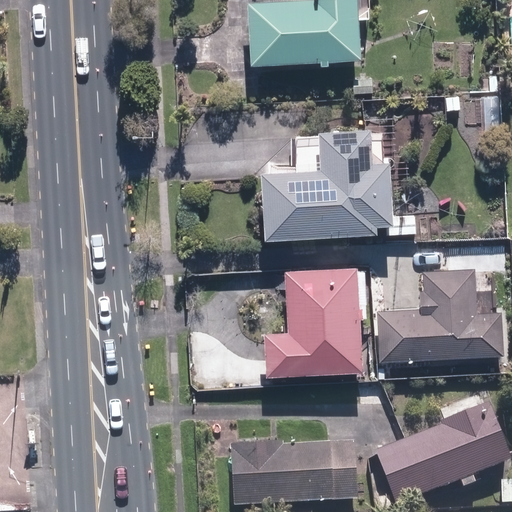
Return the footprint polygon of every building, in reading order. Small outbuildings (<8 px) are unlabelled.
[(316,68),(316,73),(325,72),(325,68),(357,66),(353,0),(308,0),(309,5),(245,8),(248,72),(316,68)] [(488,92),(496,92),(496,76),(488,76),(488,92)] [(352,97),(371,96),(371,82),(352,83),(352,97)] [(483,99),(485,138),(499,138),(497,99),(483,99)] [(461,103),(462,128),(481,127),(480,102),(461,103)] [(367,139),(367,136),(316,138),(317,176),(257,179),(261,246),(373,241),(373,233),(390,231),(387,168),(380,169),(378,139),(367,139)] [(484,205),(485,226),(500,226),(499,208),(502,208),(501,195),(496,195),(496,182),(486,182),(487,205),(484,205)] [(261,338),(263,382),(360,378),(358,325),(361,325),(361,313),(356,314),(354,273),(282,275),(285,337),(261,338)] [(422,295),(418,295),(419,313),(375,315),(378,365),(501,359),(499,316),(475,318),(473,273),(421,275),(422,295)] [(374,456),(396,510),(459,486),(463,494),(474,490),(471,481),(508,466),(486,409),(439,427),(441,430),(374,456)] [(229,449),(232,511),(233,511),(356,505),(352,447),(280,451),(279,446),(229,449)] [(511,482),(499,483),(500,507),(511,506),(511,482)] [(374,499),(375,511),(388,511),(387,498),(374,499)]
